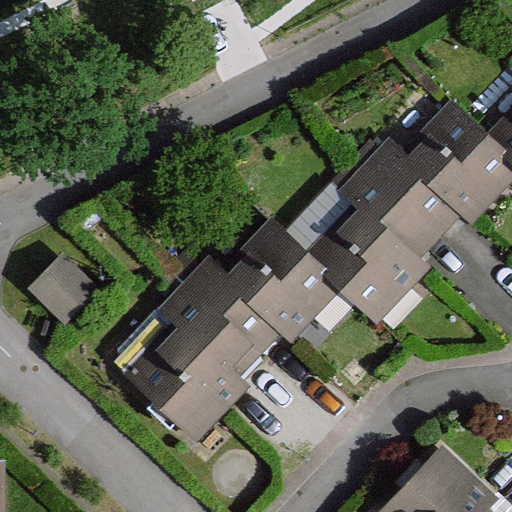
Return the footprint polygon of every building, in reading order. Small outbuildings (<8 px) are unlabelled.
[(372,168),(432,226),(453,203),(463,212),(471,218),(511,171),(511,158),(493,139),(455,105),(409,157),(395,144),(385,152),(372,168)] [(511,119),(493,139),(511,158),(511,119)] [(371,138),(356,153),(372,168),(385,152),(371,138)] [(372,168),(356,153),(340,172),(355,186),(372,168)] [(360,207),(312,256),(338,281),(375,317),(425,263),(420,259),(411,250),(432,226),(372,168),(355,186),(347,195),(360,207)] [(441,235),(463,212),(453,203),(432,226),(441,235)] [(338,281),(312,256),(278,225),(229,278),(212,264),(205,272),(191,288),(251,346),(253,347),(275,324),(283,331),(289,336),(338,281)] [(411,250),(420,259),(441,235),(432,226),(411,250)] [(191,256),(175,273),(191,288),(205,272),(191,256)] [(35,289),(66,315),(89,290),(59,262),(35,289)] [(168,283),(182,298),(191,288),(175,273),(168,283)] [(233,368),(253,347),(251,346),(191,288),(182,298),(166,313),(181,328),(134,378),(197,435),(245,382),(240,377),(233,368)] [(123,366),(134,378),(181,328),(166,313),(159,307),(118,351),(123,366)] [(260,355),(283,331),(275,324),(253,347),(260,355)] [(240,377),(260,355),(253,347),(233,368),(240,377)] [(480,511),(487,504),(492,501),(437,451),(382,511),(383,511),(480,511)]
